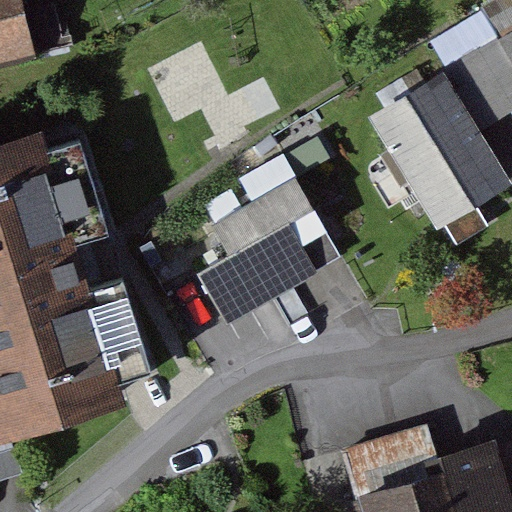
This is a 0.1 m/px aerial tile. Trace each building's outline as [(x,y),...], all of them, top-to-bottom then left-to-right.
[(0,0),(0,77),(40,69),(24,0),(0,0)] [(511,43),(471,68),(505,125),(511,120),(511,43)] [(511,166),(460,76),(387,117),(452,232),(511,197),(511,166)] [(64,125),(0,144),(0,347),(28,438),(148,401),(64,125)] [(301,211),(201,267),(228,316),(328,260),(301,211)] [(376,474),(385,511),(511,511),(511,461),(507,442),(376,474)]
